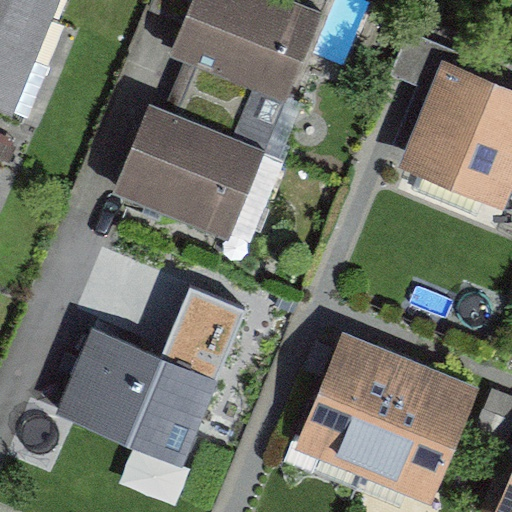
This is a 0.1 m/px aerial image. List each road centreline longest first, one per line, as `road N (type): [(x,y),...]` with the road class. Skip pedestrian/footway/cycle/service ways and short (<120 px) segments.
road 1 (residential): [(0,415),(170,0)]
road 2 (unknown): [(232,511),(314,306)]
